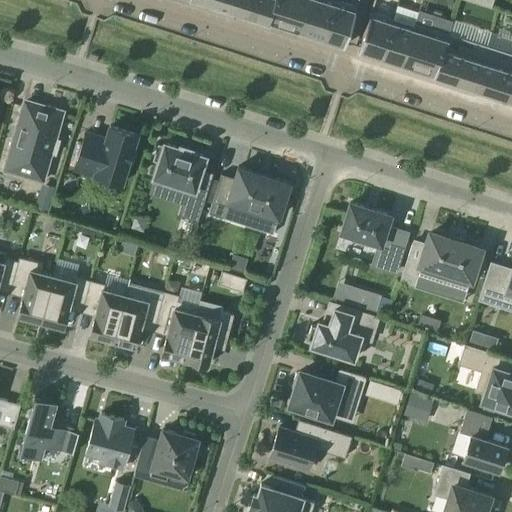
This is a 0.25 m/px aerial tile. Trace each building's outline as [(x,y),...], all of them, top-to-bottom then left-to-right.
[(200,0),(230,9),(232,0),(200,0)] [(268,21),(274,0),(232,0),(230,9),(268,21)] [(300,32),(310,0),(274,0),(268,21),(300,32)] [(322,39),(334,0),(310,0),(300,32),(322,39)] [(357,7),(356,7),(335,0),(334,0),(322,39),(344,46),(357,7)] [(393,19),(372,12),(371,11),(358,50),(381,57),(393,19)] [(402,64),(416,22),(415,22),(414,25),(393,19),(381,57),(402,64)] [(435,75),(448,33),(416,22),(402,64),(435,75)] [(473,87),(487,45),(448,33),(435,75),(473,87)] [(511,99),(511,97),(511,53),(487,45),(473,87),(511,99)] [(23,102),(4,169),(43,180),(51,153),(56,154),(60,139),(56,138),(64,110),(48,106),(47,109),(23,102)] [(86,132),(74,168),(95,174),(95,175),(122,183),(129,162),(132,163),(136,150),(133,148),(137,134),(110,125),(106,138),(102,137),(86,132)] [(158,161),(153,177),(194,190),(191,197),(204,201),(213,173),(202,169),(206,156),(191,151),(192,149),(180,145),(179,147),(164,142),(163,147),(159,145),(154,160),(158,161)] [(221,173),(209,212),(224,217),(229,200),(279,217),(290,182),(272,177),(273,175),(255,170),(255,171),(239,166),(235,177),(221,173)] [(39,193),(35,206),(48,210),(52,197),(39,193)] [(368,239),(380,242),(378,248),(392,253),(399,230),(386,226),(390,214),(375,210),(375,209),(366,206),(365,206),(351,202),(342,230),(354,234),(353,239),(367,243),(368,239)] [(414,241),(413,241),(400,281),(415,285),(420,270),(468,285),(480,248),(462,242),(464,237),(449,232),(448,238),(430,232),(420,263),(408,259),(414,241)] [(0,260),(0,282),(12,286),(18,260),(4,256),(2,261),(0,260)] [(18,260),(12,286),(25,289),(18,314),(41,320),(53,275),(41,272),(44,262),(19,256),(18,260)] [(506,291),(511,293),(511,267),(511,268),(491,261),(478,299),(501,306),(506,291)] [(222,269),(218,283),(243,291),(247,277),(222,269)] [(53,275),(41,320),(64,326),(70,301),(84,305),(90,279),(76,276),(74,280),(53,275)] [(90,279),(84,305),(97,308),(90,333),(113,339),(125,294),(104,288),(105,283),(90,279)] [(370,290),(364,307),(375,310),(380,295),(381,293),(370,290)] [(162,299),(156,324),(169,327),(162,352),(185,358),(197,313),(199,305),(178,300),(179,294),(164,291),(162,299)] [(125,294),(113,339),(136,345),(142,320),(156,324),(162,299),(148,295),(146,300),(125,294)] [(360,336),(370,339),(378,315),(334,301),(329,316),(330,317),(328,324),(318,321),(317,326),(312,324),(307,338),(312,340),(311,345),(353,358),(360,336)] [(197,313),(185,358),(207,364),(214,340),(226,343),(234,314),(220,310),(218,319),(197,313)] [(418,323),(438,328),(441,319),(421,313),(418,323)] [(469,340),(483,345),(486,334),(472,330),(469,340)] [(471,368),(481,371),(475,391),(483,393),(481,401),(511,410),(511,358),(478,347),(471,368)] [(334,415),(340,396),(357,401),(365,376),(340,368),(336,382),(326,379),(327,378),(315,375),(301,371),(300,373),(296,372),(292,386),(296,387),(291,403),(303,407),(302,411),(317,416),(318,412),(330,416),(331,414),(334,415)] [(432,398),(410,391),(403,413),(426,420),(432,398)] [(36,395),(20,451),(42,457),(46,445),(73,453),(79,432),(52,424),(58,401),(36,395)] [(0,411),(1,412),(0,414),(0,423),(14,427),(21,404),(0,398),(0,411)] [(506,445),(501,443),(485,438),(492,416),(467,408),(460,431),(471,435),(463,459),(475,463),(475,465),(485,468),(486,466),(498,470),(499,467),(502,468),(505,456),(503,455),(506,445)] [(96,417),(86,451),(101,455),(99,461),(123,468),(134,428),(123,425),(125,419),(111,415),(109,421),(100,418),(96,417)] [(314,447),(345,457),(352,435),(305,420),(300,433),(279,426),(269,457),(307,469),(314,447)] [(144,436),(135,469),(150,474),(167,479),(169,471),(187,476),(197,438),(195,438),(196,434),(184,430),(183,434),(163,429),(159,441),(144,436)] [(422,456),(419,468),(431,471),(434,460),(422,456)] [(434,493),(449,497),(444,511),(487,511),(485,511),(490,495),(464,487),(469,473),(443,465),(434,493)] [(1,474),(0,476),(0,489),(16,494),(20,495),(24,481),(19,480),(1,474)] [(253,508),(251,511),(310,511),(314,500),(302,496),(306,485),(274,475),(270,486),(261,483),(257,495),(254,493),(249,506),(253,508)] [(115,481),(109,504),(124,508),(131,485),(115,481)] [(126,503),(125,509),(126,510),(126,511),(142,511),(143,510),(139,502),(132,500),(126,503)]
